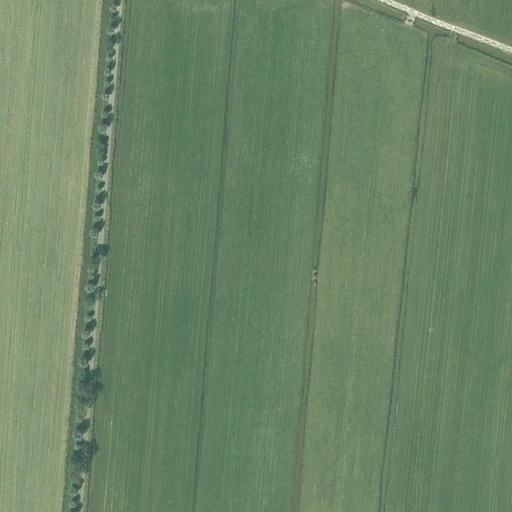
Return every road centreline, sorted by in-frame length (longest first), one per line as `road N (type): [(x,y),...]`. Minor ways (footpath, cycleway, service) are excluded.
road 1 (unclassified): [(78,511),(119,0)]
road 2 (track): [(511,49),(383,0)]
